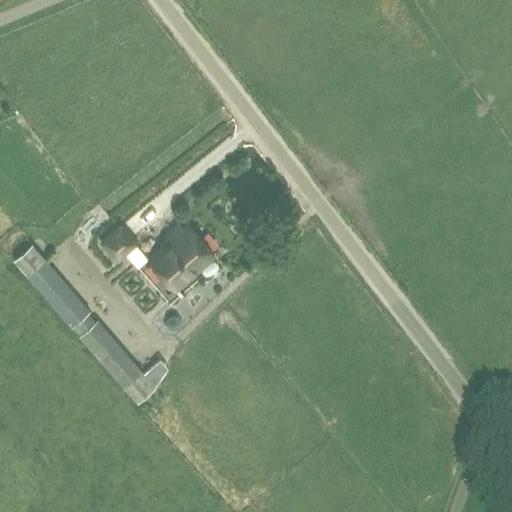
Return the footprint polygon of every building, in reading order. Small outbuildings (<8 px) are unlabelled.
[(156,227),(169,219),(162,208),(150,216),(156,227)] [(121,221),(100,242),(117,260),(127,252),(136,243),(138,242),(121,221)] [(147,258),(174,289),(214,254),(187,223),(147,258)] [(72,325),(89,310),(31,244),(14,259),(72,325)] [(137,401),(155,386),(97,319),(80,334),(137,401)]
